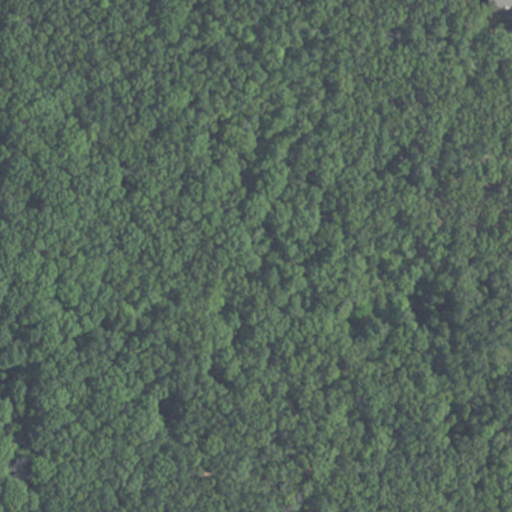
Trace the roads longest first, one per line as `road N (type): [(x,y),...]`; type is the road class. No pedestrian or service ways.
road 1 (residential): [(0,499),(55,483),(134,477),(474,473)]
road 2 (residential): [(197,232),(447,179)]
road 3 (residential): [(166,266),(197,232),(169,217),(143,217),(124,232),(139,270),(166,266)]
